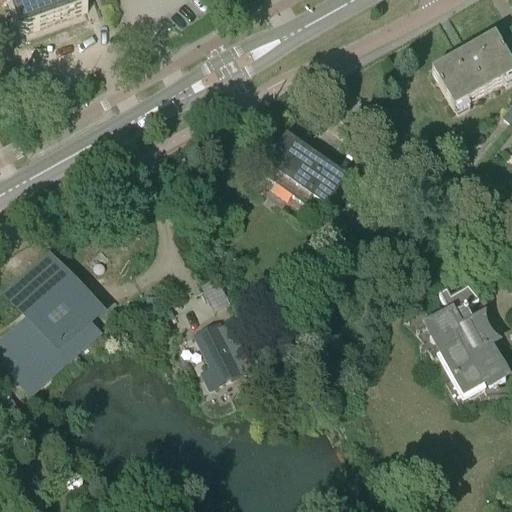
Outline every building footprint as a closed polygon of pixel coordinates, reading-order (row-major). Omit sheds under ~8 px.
[(87,15),(81,0),(5,0),(19,38),(87,15)] [(511,73),(494,42),(462,60),(431,78),(453,117),(511,82),(511,73)] [(511,107),(500,122),(509,130),(511,126),(511,107)] [(344,184),(318,164),(286,141),(260,177),(305,210),(312,202),(324,211),(344,184)] [(33,326),(0,355),(0,359),(31,393),(90,339),(85,333),(98,322),(58,278),(48,267),(24,288),(10,300),(20,312),(33,326)] [(224,299),(216,283),(200,291),(208,307),(224,299)] [(505,384),(488,354),(487,351),(494,347),(489,342),(485,336),(483,331),(481,323),(474,327),(465,313),(473,309),(478,304),(466,292),(460,297),(450,303),(446,296),(438,301),(449,320),(426,333),(441,361),(433,365),(446,388),(454,384),(463,401),(466,399),(469,404),(484,395),(482,391),(486,388),(489,394),(505,384)] [(157,333),(172,325),(166,314),(151,322),(157,333)] [(218,329),(194,340),(210,373),(201,377),(209,394),(240,379),(240,378),(250,373),(228,327),(219,332),(218,329)] [(0,426),(17,411),(8,400),(0,407),(0,426)]
